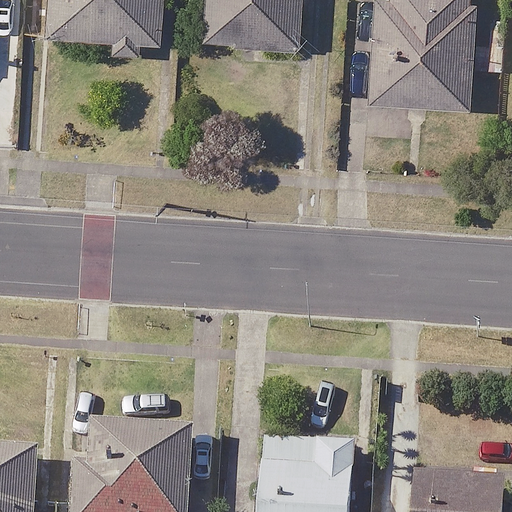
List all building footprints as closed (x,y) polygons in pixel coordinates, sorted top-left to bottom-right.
[(116,52),(145,53),(145,44),(163,44),(164,0),(55,0),(54,36),(117,39),(116,52)] [(208,0),(209,1),(192,0),(186,0),(184,39),(301,48),(304,0),(208,0)] [(374,0),(370,58),(367,101),(472,108),(475,70),(504,73),(509,0),(374,0)] [(91,428),(90,453),(74,452),(70,511),(192,511),(197,434),(91,428)] [(351,511),(355,450),(265,445),(261,511),(351,511)] [(0,448),(0,511),(36,511),(42,453),(0,448)] [(511,511),(511,475),(422,469),(419,511),(511,511)]
